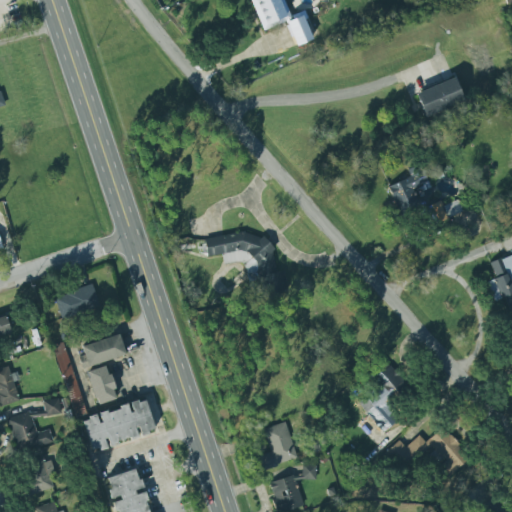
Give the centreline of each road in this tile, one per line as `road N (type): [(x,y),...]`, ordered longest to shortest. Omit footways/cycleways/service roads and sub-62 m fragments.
road 1 (residential): [(511,430),(134,0)]
road 2 (secondary): [(222,511),(51,0)]
road 3 (residential): [(0,282),(130,237)]
